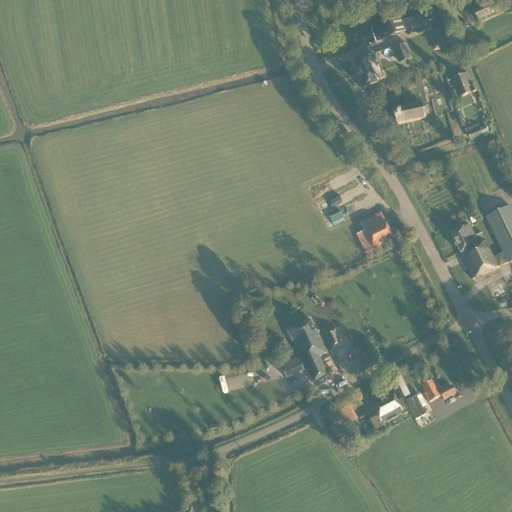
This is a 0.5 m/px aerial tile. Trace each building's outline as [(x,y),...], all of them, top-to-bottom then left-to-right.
[(473,13),(477,22),(493,15),(489,6),(473,13)] [(434,20),(432,15),(420,19),(422,25),(434,20)] [(405,32),(401,19),(371,30),(376,43),(405,32)] [(406,45),(395,49),(400,64),(412,60),(406,45)] [(374,55),(354,63),(364,88),(377,83),(377,81),(383,78),(374,55)] [(454,80),(461,99),(471,95),(468,88),(470,87),(473,94),(477,92),(475,86),(473,86),(468,74),(454,80)] [(396,121),(397,126),(425,120),(426,120),(429,115),(429,114),(428,109),(427,108),(423,106),(422,105),(394,111),(395,116),(394,116),(396,121)] [(468,133),(471,140),(489,133),(486,126),(468,133)] [(457,248),(473,281),(511,262),(511,211),(510,207),(486,219),(503,254),(494,259),(482,235),(475,238),(469,226),(463,229),(451,235),(454,242),(454,243),(456,248),(457,248)] [(385,223),(381,214),(361,224),(365,232),(356,236),(366,254),(374,250),(374,251),(395,241),(386,222),(385,223)] [(364,317),(350,324),(353,329),(366,323),(364,317)] [(291,332),(288,333),(292,343),(294,342),(313,384),(328,377),(320,358),(327,354),(317,331),(315,331),(311,321),(290,330),(291,332)] [(353,329),(357,339),(371,333),(366,323),(353,329)] [(337,330),(323,336),(330,352),(344,345),(337,330)] [(371,333),(357,339),(360,345),(373,339),(371,333)] [(304,370),(299,358),(280,367),(285,378),(304,370)] [(424,396),(429,404),(441,398),(443,402),(456,395),(452,387),(440,394),(437,389),(436,390),(432,382),(422,387),(426,395),(424,396)] [(459,393),(465,390),(461,382),(455,385),(459,393)] [(412,396),(404,401),(409,412),(418,407),(412,396)] [(394,397),(383,403),(392,420),(403,414),(404,416),(410,413),(409,412),(404,401),(403,400),(397,403),(394,397)] [(383,425),(392,420),(383,403),(373,408),(378,417),(370,421),(375,431),(384,427),(383,425)] [(339,414),(346,426),(357,420),(351,407),(339,414)]
